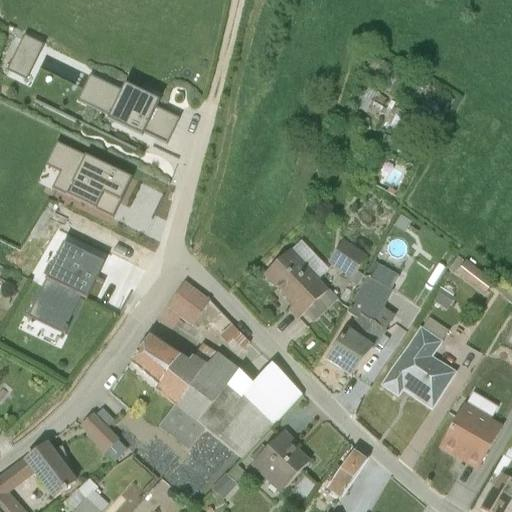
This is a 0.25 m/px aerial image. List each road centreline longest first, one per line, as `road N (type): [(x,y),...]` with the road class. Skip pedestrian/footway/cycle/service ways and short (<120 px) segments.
road 1 (residential): [(450,511),(352,430),(174,254)]
road 2 (residential): [(0,464),(78,401),(122,347),(174,254)]
road 3 (residential): [(174,254),(211,103)]
